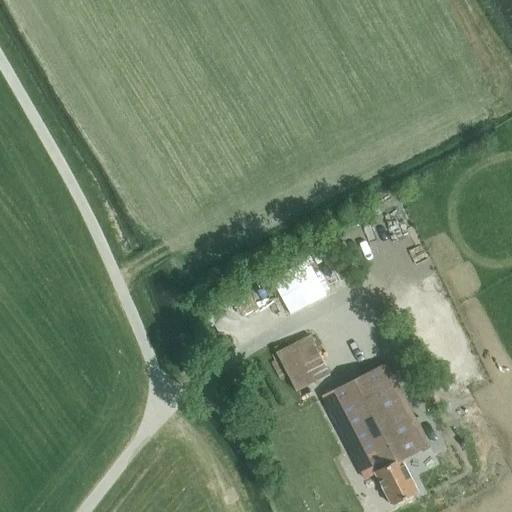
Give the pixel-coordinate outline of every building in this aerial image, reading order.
[(335,253),(325,258),(336,278),(346,272),(335,253)] [(313,289),(298,266),(289,272),(304,295),(313,289)] [(309,334),(296,341),(275,351),(296,391),(316,380),(329,374),(309,334)] [(488,354),(477,357),(486,384),(497,380),(488,354)] [(392,505),(418,492),(401,460),(428,445),(386,363),(322,396),(364,478),(375,473),(392,505)]
